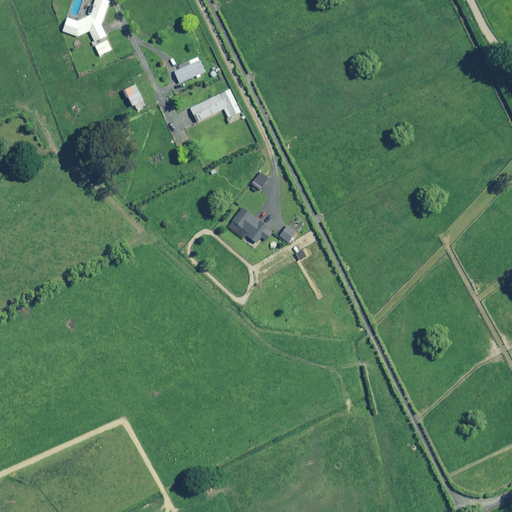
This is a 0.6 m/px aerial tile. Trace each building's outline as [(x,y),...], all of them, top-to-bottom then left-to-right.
[(110,2),(105,0),(95,0),(90,15),(78,22),(67,18),(63,31),(78,37),(90,31),(94,42),(106,37),(101,25),(110,2)] [(204,72),(198,57),(189,61),(191,65),(174,72),(179,83),(196,76),(197,78),(201,76),(200,74),(204,72)] [(211,74),(211,75),(212,76),(213,76),(214,76),(215,76),(216,76),(216,75),(217,75),(217,74),(217,73),(217,74),(221,71),(219,68),(215,70),(214,70),(213,70),(212,70),(211,71),(211,72),(210,72),(210,73),(210,74),(211,74)] [(197,122),(224,109),(228,117),(226,118),(229,125),(243,117),(230,89),(190,108),(197,122)] [(143,101),(139,92),(128,97),(132,106),(143,101)] [(241,208),(231,222),(248,234),(246,237),(257,245),(261,239),(266,242),(274,231),(241,208)] [(296,232),(287,225),(279,236),(288,243),(296,232)]
